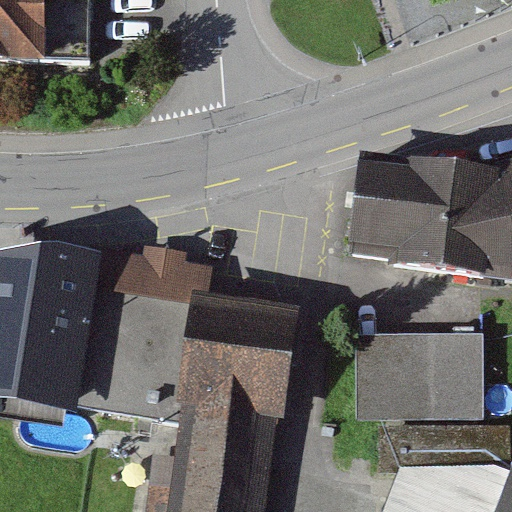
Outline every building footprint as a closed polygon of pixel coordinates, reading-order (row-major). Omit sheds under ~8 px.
[(40,0),(0,0),(0,81),(43,80),(40,0)] [(511,164),(500,167),(501,172),(410,161),(408,169),(359,165),(347,261),(511,285),(511,164)] [(0,258),(0,394),(78,407),(79,403),(101,263),(57,252),(38,252),(0,258)] [(181,419),(201,292),(203,276),(186,273),(188,262),(144,255),(142,269),(101,263),(79,403),(181,419)] [(302,304),(201,292),(181,419),(178,458),(157,456),(150,511),(266,511),(279,418),(287,419),(302,304)] [(488,420),(487,332),(357,334),(359,422),(488,420)] [(509,427),(379,427),(379,452),(509,453),(509,427)] [(496,511),(511,477),(496,470),(401,474),(386,511),(496,511)] [(511,511),(511,473),(511,477),(496,511),(511,511)]
